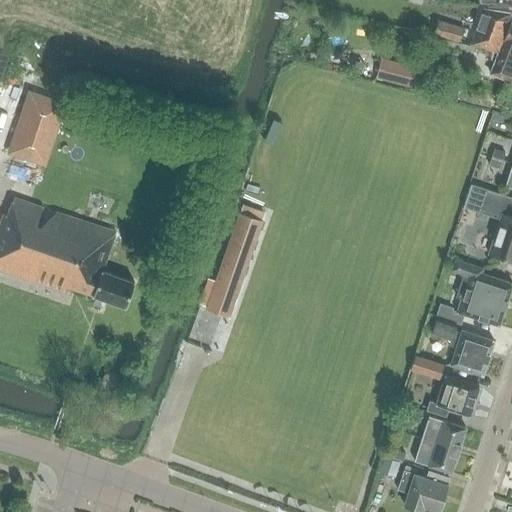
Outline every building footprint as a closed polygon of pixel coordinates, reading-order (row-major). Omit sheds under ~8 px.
[(498,52),(511,14),(483,9),(471,44),(498,52)] [(460,42),(464,28),(437,20),(433,34),(460,42)] [(511,22),(510,22),(490,74),(511,82),(511,22)] [(331,60),(343,59),(342,50),(330,52),(331,60)] [(420,67),(379,56),(374,77),(415,88),(420,67)] [(7,154),(45,167),(67,104),(28,91),(7,154)] [(511,121),(511,112),(506,110),(503,119),(511,121)] [(490,157),(501,160),(504,152),(493,149),(490,157)] [(499,168),(501,160),(490,157),(488,165),(499,168)] [(511,209),(511,198),(483,190),(469,185),(461,208),(499,220),(488,254),(511,261),(511,217),(510,216),(511,209)] [(115,233),(61,215),(14,198),(8,216),(4,215),(0,225),(0,270),(67,294),(69,287),(125,307),(134,282),(102,271),(115,233)] [(229,317),(263,222),(240,214),(206,308),(229,317)] [(499,326),(511,284),(511,283),(481,273),(483,268),(455,259),(452,270),(464,274),(456,297),(461,298),(457,312),(451,310),(452,309),(440,305),(436,317),(460,324),(464,314),(499,326)] [(451,339),(455,324),(436,318),(432,334),(451,339)] [(483,376),(494,341),(461,330),(450,365),(483,376)] [(439,379),(444,365),(415,356),(410,369),(439,379)] [(104,374),(101,381),(104,389),(111,392),(118,388),(121,381),(118,374),(110,371),(104,374)] [(469,416),(479,387),(445,375),(436,404),(429,401),(426,411),(445,417),(448,409),(469,416)] [(422,410),(403,403),(398,416),(418,423),(422,410)] [(458,450),(466,428),(429,416),(421,439),(426,440),(458,450)] [(426,440),(421,439),(415,460),(419,462),(451,473),(458,450),(426,440)] [(391,458),(402,461),(405,453),(394,449),(391,458)] [(398,461),(383,456),(378,472),(393,476),(398,461)] [(446,484),(448,477),(428,471),(426,478),(404,471),(397,490),(408,493),(404,505),(423,511),(424,507),(438,511),(447,485),(446,484)]
